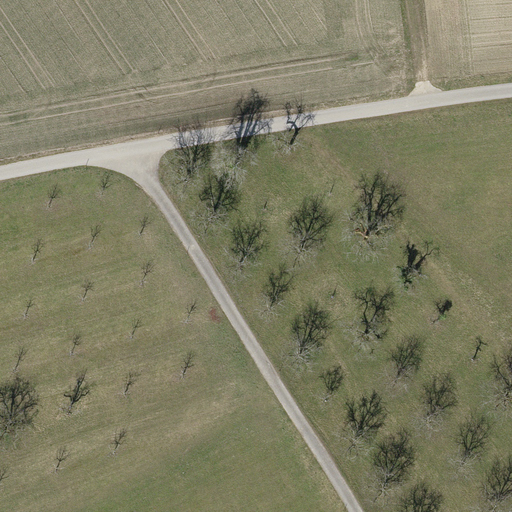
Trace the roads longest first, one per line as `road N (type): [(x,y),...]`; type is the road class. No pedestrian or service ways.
road 1 (residential): [(0,179),(129,152),(511,96)]
road 2 (track): [(129,152),(353,511)]
